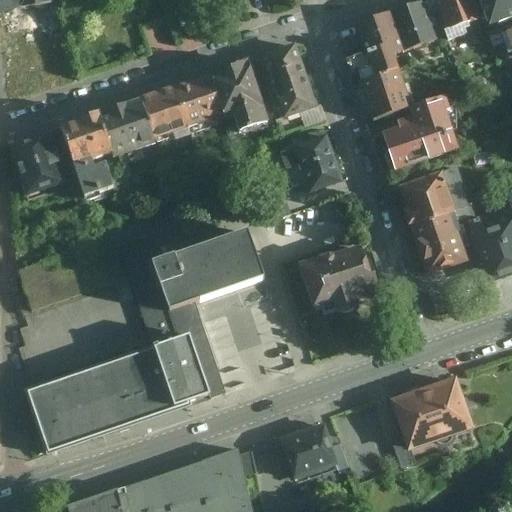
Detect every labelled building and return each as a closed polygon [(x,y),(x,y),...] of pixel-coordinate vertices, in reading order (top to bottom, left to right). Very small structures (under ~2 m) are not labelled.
[(0,0),(0,13),(18,7),(52,3),(51,0),(0,0)] [(470,0),(434,0),(446,30),(443,31),(448,43),(465,37),(462,27),(478,22),(470,0)] [(511,0),(478,0),(487,23),(496,21),(498,27),(511,22),(511,0)] [(422,3),(389,15),(402,54),(436,42),(422,3)] [(366,55),(352,60),(361,85),(367,82),(398,72),(392,57),(402,54),(389,15),(356,26),(366,55)] [(293,48),(263,59),(285,120),(314,109),(293,48)] [(224,74),(210,79),(224,118),(232,115),(239,134),(266,125),(246,64),(223,72),(224,74)] [(369,90),(364,92),(374,122),(396,115),(411,110),(419,107),(412,89),(404,91),(398,72),(367,82),(369,90)] [(190,86),(175,91),(188,130),(224,118),(210,79),(205,81),(202,79),(190,84),(190,86)] [(175,89),(140,101),(140,102),(154,141),(188,130),(175,91),(175,89)] [(400,131),(384,137),(390,153),(387,158),(390,169),(395,172),(456,151),(448,127),(449,127),(443,113),(448,111),(444,99),(419,107),(411,110),(414,119),(399,124),(398,125),(400,131)] [(109,113),(99,117),(112,155),(114,160),(155,146),(154,141),(140,102),(126,107),(125,106),(108,112),(109,113)] [(78,123),(61,129),(85,200),(113,190),(105,166),(94,170),(91,162),(112,155),(99,117),(98,115),(77,122),(78,123)] [(11,149),(9,150),(29,203),(46,196),(45,192),(65,184),(47,137),(27,143),(25,143),(24,142),(23,142),(22,142),(21,142),(20,142),(19,142),(18,142),(17,143),(16,143),(15,144),(14,144),(14,145),(12,146),(12,147),(11,149)] [(295,151),(281,156),(292,189),(307,184),(310,194),(340,184),(325,140),(295,150),(295,151)] [(461,167),(399,188),(414,230),(458,215),(476,209),(461,167)] [(458,215),(414,230),(430,277),(474,261),(458,215)] [(156,352),(26,396),(46,455),(230,392),(199,302),(275,276),(256,221),(163,252),(156,232),(120,244),(156,352)] [(478,221),(468,225),(487,277),(496,273),(499,282),(511,276),(511,226),(511,224),(483,234),(478,221)] [(327,259),(301,268),(315,308),(320,306),(323,316),(337,311),(338,312),(339,312),(340,312),(341,312),(345,314),(353,312),(355,308),(375,301),(371,289),(375,288),(368,267),(364,268),(359,252),(333,261),(333,260),(333,259),(332,259),(332,258),(331,258),(330,258),(329,258),(328,258),(327,259)] [(462,374),(394,397),(409,438),(413,451),(481,427),(462,374)] [(341,465),(328,425),(286,438),(299,478),(341,465)] [(413,451),(409,438),(394,443),(403,469),(418,464),(413,451)] [(241,452),(75,510),(75,511),(255,511),(249,476),(258,474),(252,454),(243,457),(241,452)]
